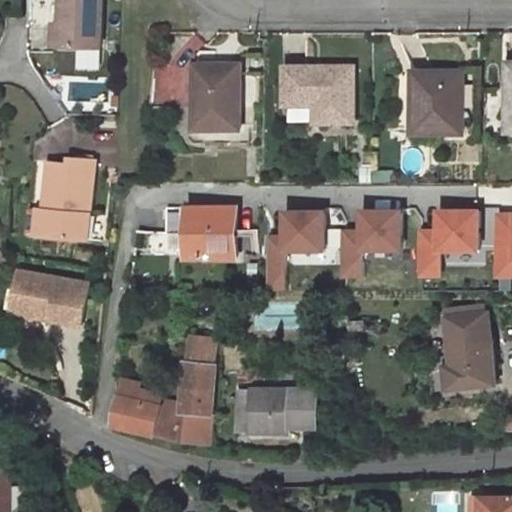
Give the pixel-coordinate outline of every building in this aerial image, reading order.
[(67,42),(105,44),(105,0),(64,0),(64,20),(68,20),(67,42)] [(58,42),(67,42),(68,20),(64,20),(59,20),(58,42)] [(242,129),(242,65),(198,64),(198,129),(242,129)] [(318,122),(355,122),(355,66),(287,68),(288,105),(317,104),(318,122)] [(463,73),(415,72),(415,133),(465,133),(463,73)] [(50,162),(45,210),(43,234),(88,239),(97,162),(71,159),(70,165),(50,162)] [(489,249),(489,204),(446,204),(446,226),(424,226),(424,276),(449,276),(449,249),(489,249)] [(371,249),(410,248),(410,205),(366,205),(366,227),(348,227),(348,276),(371,276),(371,249)] [(190,257),(238,258),(237,208),(190,208),(190,257)] [(511,275),(511,208),(501,208),(501,276),(511,275)] [(36,209),(34,233),(43,234),(45,210),(36,209)] [(86,324),(94,282),(23,269),(20,287),(28,288),(23,313),(42,316),(48,312),(55,313),(54,318),(86,324)] [(269,278),(268,288),(289,288),(289,278),(269,278)] [(28,288),(20,287),(16,311),(23,313),(28,288)] [(498,384),(490,313),(448,318),(453,366),(447,367),(449,390),(498,384)] [(184,403),(164,399),(162,404),(121,394),(115,425),(186,443),(187,441),(213,444),(213,417),(215,418),(217,363),(214,363),(217,339),(195,335),(191,361),(187,361),(184,403)] [(142,389),(143,382),(122,378),(121,394),(162,404),(164,399),(166,395),(142,389)] [(242,389),(241,432),(251,433),(251,389),(242,389)] [(315,390),(251,389),(251,433),(290,433),(290,426),(315,426),(315,390)] [(0,511),(11,511),(10,468),(0,468),(0,511)] [(473,497),(473,511),(484,511),(484,496),(473,497)] [(511,511),(511,496),(484,496),(484,511),(511,511)]
